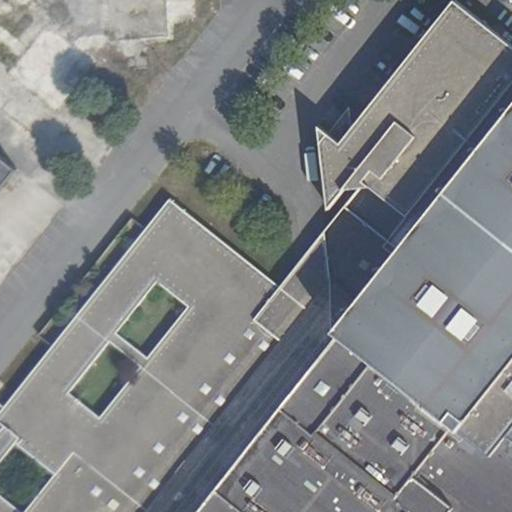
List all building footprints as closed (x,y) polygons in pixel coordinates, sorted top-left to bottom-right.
[(511,511),(511,49),(459,0),(454,0),(353,125),(341,140),(329,129),(321,139),(324,207),(340,187),(356,184),(320,228),(324,252),(300,254),(299,255),(302,277),(279,281),(277,283),(166,194),(143,224),(128,213),(35,330),(49,341),(1,401),(0,399),(0,511),(511,511)] [(0,0),(0,15),(9,2),(25,12),(33,0),(0,0)] [(133,0),(134,8),(85,11),(87,44),(185,39),(184,25),(204,24),(202,0),(133,0)] [(15,75),(37,91),(72,40),(50,24),(15,75)] [(9,97),(0,107),(0,137),(24,111),(9,97)] [(350,103),(329,129),(341,140),(353,125),(350,103)] [(50,119),(36,138),(68,163),(82,144),(50,119)] [(0,201),(21,177),(0,161),(0,201)] [(40,215),(41,203),(17,201),(16,213),(40,215)] [(320,228),(300,254),(324,252),(320,228)] [(299,255),(279,281),(302,277),(299,255)]
